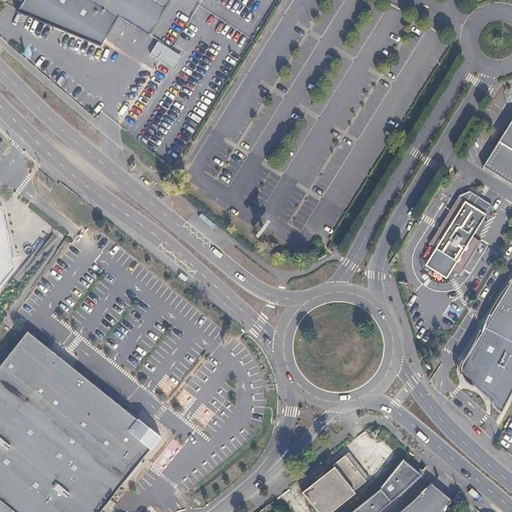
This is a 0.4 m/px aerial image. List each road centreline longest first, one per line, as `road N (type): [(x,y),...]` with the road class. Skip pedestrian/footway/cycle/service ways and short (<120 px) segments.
road 1 (secondary): [(311,296),(276,296),(248,282),(0,68)]
road 2 (secondary): [(0,105),(48,153),(205,276),(284,353)]
road 3 (residential): [(474,55),(329,290)]
road 4 (residential): [(377,304),(376,260),(490,67)]
road 5 (secondary): [(360,397),(392,407),(511,507)]
road 6 (secondary): [(511,482),(452,431),(394,355)]
road 7 (unclassified): [(259,485),(347,400)]
